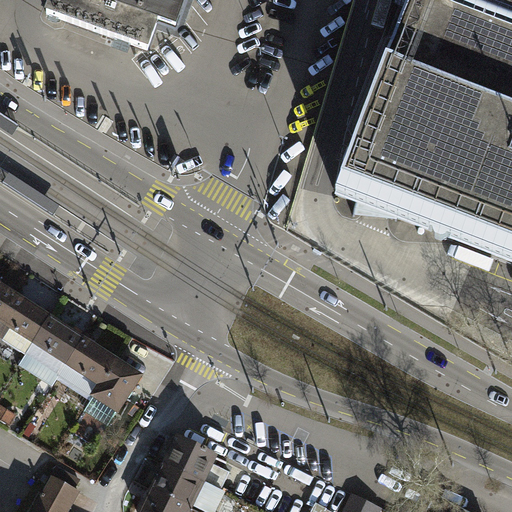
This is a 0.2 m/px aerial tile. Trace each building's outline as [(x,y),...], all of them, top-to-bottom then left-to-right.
[(56,0),(49,22),(164,63),(186,0),(56,0)] [(511,0),(413,0),(334,204),(511,272),(511,0)] [(20,127),(0,114),(0,129),(13,137),(20,127)] [(60,207),(10,174),(3,185),(53,218),(60,207)] [(0,323),(98,387),(90,398),(116,415),(135,386),(142,375),(91,342),(76,333),(11,291),(0,283),(0,323)] [(15,416),(0,406),(0,418),(10,425),(15,416)] [(65,443),(43,428),(35,441),(56,455),(65,443)] [(188,511),(215,456),(174,436),(137,511),(188,511)] [(79,481),(56,468),(51,477),(74,490),(79,481)] [(51,477),(32,511),(67,511),(79,492),(74,490),(51,477)] [(350,511),(372,511),(354,503),(350,511)]
